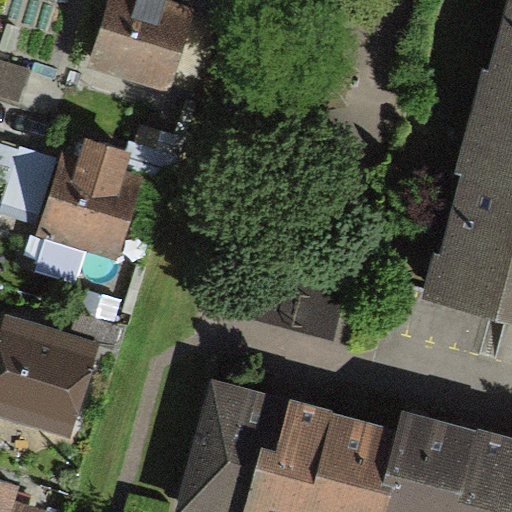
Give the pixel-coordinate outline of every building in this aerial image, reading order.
[(92,0),(72,64),(166,94),(196,0),(92,0)] [(511,0),(505,0),(477,96),(511,106),(511,0)] [(511,317),(511,106),(477,96),(419,290),(511,317)] [(55,122),(23,224),(117,253),(149,152),(55,122)] [(6,285),(0,304),(0,395),(68,417),(100,315),(6,285)] [(167,510),(175,511),(365,511),(396,409),(213,355),(167,510)] [(511,511),(511,442),(396,409),(365,511),(511,511)] [(0,468),(0,511),(40,511),(49,485),(0,468)]
